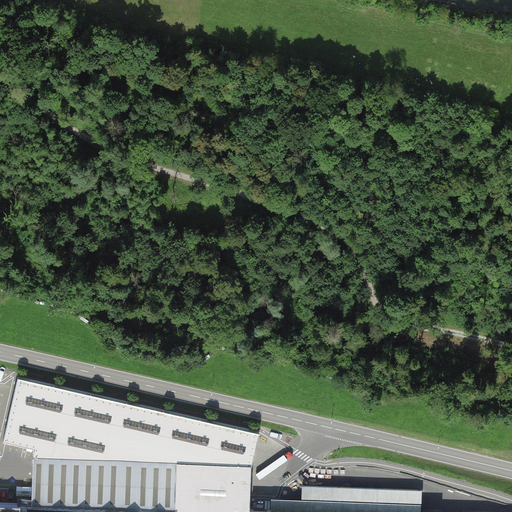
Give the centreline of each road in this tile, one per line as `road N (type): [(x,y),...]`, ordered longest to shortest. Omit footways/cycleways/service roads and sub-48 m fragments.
road 1 (track): [(0,79),(111,154),(283,205),(331,229),(358,257),(388,317),(511,345)]
road 2 (tertiary): [(327,427),(0,352)]
road 3 (tertiary): [(511,471),(327,427)]
